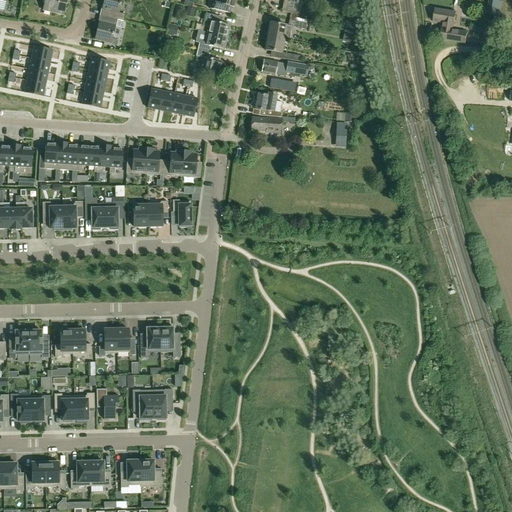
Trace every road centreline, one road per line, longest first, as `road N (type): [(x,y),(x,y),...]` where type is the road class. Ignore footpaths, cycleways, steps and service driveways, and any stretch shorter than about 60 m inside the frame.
road 1 (residential): [(228,130),(219,136),(0,120)]
road 2 (residential): [(0,259),(211,249)]
road 3 (unclassified): [(511,147),(475,135),(434,59),(441,50),(496,48),(511,38)]
road 4 (residential): [(205,306),(0,311)]
road 5 (residential): [(0,444),(187,441)]
road 6 (residential): [(205,306),(187,441)]
road 7 (residential): [(228,130),(258,0)]
